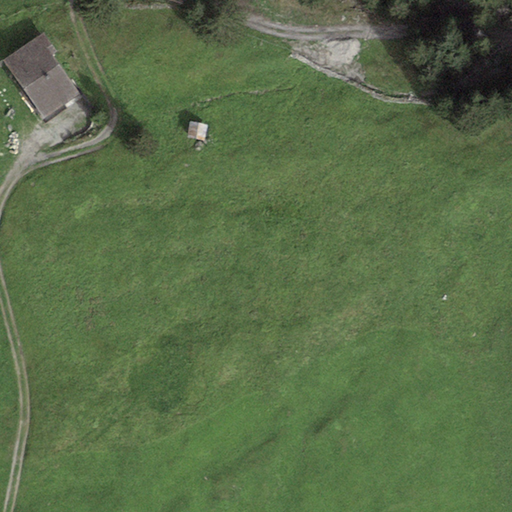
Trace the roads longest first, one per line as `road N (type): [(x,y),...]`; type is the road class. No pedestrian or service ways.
road 1 (track): [(203,0),(284,31),(432,30),(511,44)]
road 2 (track): [(11,511),(24,442),(19,364),(0,293)]
